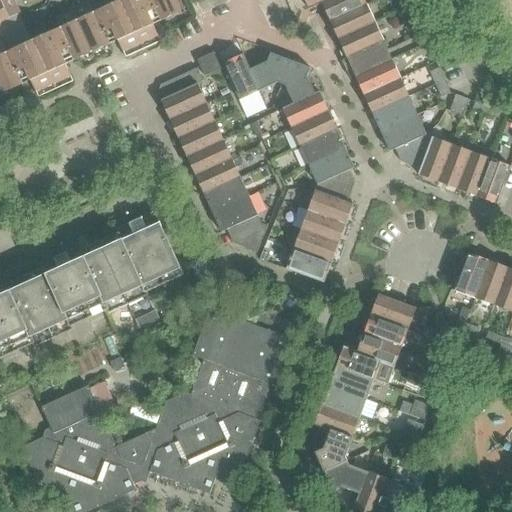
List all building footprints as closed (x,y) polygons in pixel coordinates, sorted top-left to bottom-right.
[(32,41),(20,14),(13,0),(2,0),(0,1),(0,38),(2,42),(7,53),(32,41)] [(180,13),(174,0),(123,0),(122,0),(121,1),(140,44),(158,36),(147,13),(156,9),(162,21),(180,13)] [(330,0),(304,0),(309,10),(322,4),(330,0)] [(366,5),(363,0),(330,0),(322,4),(330,21),(366,5)] [(411,7),(408,0),(399,0),(404,10),(411,7)] [(140,44),(121,1),(94,13),(89,2),(72,10),(92,53),(109,45),(104,33),(113,29),(123,52),(140,44)] [(375,23),(366,5),(330,21),(338,40),(375,23)] [(92,53),(72,10),(55,18),(60,29),(33,41),(53,84),(70,76),(60,53),(69,49),(74,61),(92,53)] [(383,41),(375,23),(338,40),(346,58),(383,41)] [(33,41),(32,41),(7,53),(2,42),(0,42),(0,85),(3,93),(22,85),(17,73),(25,69),(36,92),(53,84),(33,41)] [(391,59),(388,51),(383,41),(346,58),(355,76),(391,59)] [(221,69),(213,53),(213,51),(211,52),(212,54),(199,60),(198,58),(196,59),(205,77),(221,69)] [(281,86),(291,61),(270,53),(267,62),(250,70),(259,92),(276,84),(281,86)] [(259,92),(250,70),(243,55),(222,64),(239,101),(259,92)] [(400,79),(391,59),(355,76),(364,96),(400,79)] [(294,103),(315,94),(307,77),(310,69),(291,61),(281,86),(286,87),(294,103)] [(444,80),(439,68),(429,73),(434,85),(444,80)] [(206,104),(197,85),(203,82),(197,69),(161,85),(159,91),(163,100),(161,101),(170,120),(206,104)] [(408,96),(400,79),(364,96),(372,113),(408,96)] [(450,94),(444,80),(434,85),(441,98),(450,94)] [(328,112),(319,92),(315,94),(294,103),(283,109),(292,129),(328,112)] [(463,116),(469,100),(456,95),(449,111),(463,116)] [(417,116),(408,96),(372,113),(381,132),(417,116)] [(485,114),(488,107),(475,102),(472,109),(485,114)] [(215,123),(206,104),(170,120),(178,139),(215,123)] [(499,119),(501,112),(488,107),(485,114),(499,119)] [(336,130),(328,112),(292,129),(300,147),(336,130)] [(426,136),(417,116),(381,132),(390,152),(395,150),(426,136)] [(263,135),(257,122),(251,125),(252,129),(247,131),(251,141),(263,135)] [(223,140),(215,123),(178,139),(187,157),(223,140)] [(345,149),(336,130),(300,147),(309,166),(345,149)] [(420,170),(432,138),(426,136),(395,150),(401,163),(420,170)] [(438,183),(452,146),(432,138),(420,170),(418,175),(438,183)] [(232,159),(223,140),(187,157),(195,176),(232,159)] [(457,190),(471,152),(452,146),(438,183),(457,190)] [(354,168),(345,149),(309,166),(317,185),(349,171),(354,168)] [(477,197),(491,160),(471,152),(457,190),(477,197)] [(240,178),(232,159),(195,176),(204,194),(240,178)] [(496,205),(510,167),(491,160),(477,197),(496,205)] [(354,184),(349,171),(317,185),(315,191),(347,203),(354,184)] [(293,176),(284,180),(287,186),(295,182),(293,176)] [(248,196),(240,178),(204,194),(212,213),(248,196)] [(353,205),(347,203),(315,191),(308,211),(346,225),(353,205)] [(261,224),(248,196),(212,213),(221,233),(227,230),(233,243),(257,253),(268,227),(261,224)] [(338,244),(346,225),(308,211),(301,230),(338,244)] [(183,276),(166,237),(154,212),(128,224),(131,229),(120,234),(147,293),(183,276)] [(331,264),(338,244),(301,230),(293,250),(331,264)] [(147,293),(120,234),(119,233),(81,250),(79,246),(53,258),(42,263),(44,267),(5,285),(33,345),(35,349),(72,331),(71,328),(106,312),(108,315),(148,296),(147,293)] [(324,283),(331,264),(293,250),(286,269),(324,283)] [(475,299),(489,261),(468,253),(454,291),(475,299)] [(494,306),(508,268),(489,261),(475,299),(494,306)] [(511,269),(508,268),(494,306),(511,312),(511,269)] [(0,360),(33,345),(5,285),(3,281),(0,282),(0,360)] [(409,328),(416,309),(378,294),(371,314),(409,328)] [(466,324),(470,311),(462,308),(458,321),(466,324)] [(238,481),(260,421),(253,418),(256,411),(261,413),(271,386),(273,387),(291,339),(289,338),(294,324),(255,309),(249,324),(210,309),(198,342),(192,356),(203,360),(191,395),(185,393),(166,402),(156,429),(116,447),(88,386),(41,407),(54,434),(50,442),(42,438),(21,448),(48,506),(68,497),(75,511),(88,511),(136,490),(132,483),(138,481),(140,475),(148,478),(150,472),(210,495),(217,474),(238,481)] [(402,347),(409,328),(371,314),(364,334),(402,347)] [(477,336),(479,329),(467,324),(464,331),(477,336)] [(434,339),(437,331),(424,326),(422,333),(434,339)] [(502,345),(504,338),(488,332),(485,339),(502,345)] [(394,368),(402,347),(364,334),(357,352),(357,353),(381,362),(380,363),(394,368)] [(511,349),(511,347),(511,341),(504,338),(502,345),(511,349)] [(436,354),(441,341),(434,339),(429,351),(436,354)] [(374,380),(380,363),(381,362),(357,353),(357,352),(344,347),(336,367),(374,380)] [(426,381),(432,363),(426,360),(419,378),(426,381)] [(367,399),(374,380),(336,367),(329,385),(367,399)] [(423,389),(426,381),(419,378),(416,386),(423,389)] [(359,419),(367,399),(329,385),(322,405),(359,419)] [(426,421),(431,407),(415,401),(410,415),(426,421)] [(352,439),(359,419),(322,405),(314,425),(330,431),(352,439)] [(418,441),(424,426),(408,420),(402,435),(418,441)] [(345,457),(352,439),(330,431),(323,449),(315,453),(324,472),(347,461),(345,457)] [(415,450),(418,441),(402,435),(399,444),(415,450)] [(412,455),(386,445),(383,454),(409,464),(412,455)] [(359,494),(366,472),(349,466),(347,461),(324,472),(333,492),(341,488),(359,494)] [(358,511),(374,511),(387,480),(366,472),(359,494),(353,510),(358,511)] [(397,511),(407,488),(387,480),(374,511),(397,511)]
